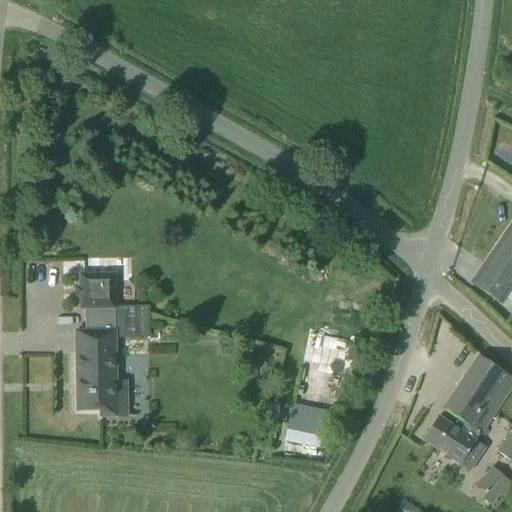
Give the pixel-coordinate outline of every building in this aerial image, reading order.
[(511,225),(471,284),(499,303),(511,287),(511,285),(511,225)] [(79,289),(75,289),(75,299),(80,299),(80,309),(84,309),(115,309),(114,306),(114,274),(99,275),(79,275),(79,289)] [(99,417),(116,417),(115,338),(149,338),(149,316),(149,306),(132,306),(114,306),(115,309),(84,309),(84,331),(75,332),(76,411),(99,411),(99,417)] [(480,434),(504,398),(511,385),(511,379),(477,356),(442,409),(480,434)] [(422,440),(438,451),(459,465),(470,472),(485,449),(475,442),(454,428),(437,417),(422,440)] [(509,464),(511,461),(511,428),(493,452),(509,464)] [(328,439),(286,431),(284,442),(326,450),(328,439)] [(496,500),(508,485),(490,470),(478,485),(496,500)] [(403,501),(397,511),(423,511),(424,511),(403,501)]
